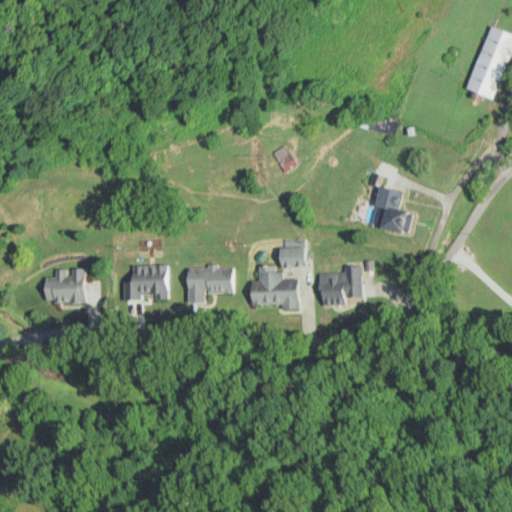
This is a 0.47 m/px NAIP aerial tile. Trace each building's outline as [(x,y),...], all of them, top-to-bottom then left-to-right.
[(468,90),(496,99),(511,51),(511,33),(489,26),(468,90)] [(413,213),(398,210),(403,190),(393,187),(394,181),(381,178),(375,206),(382,208),(378,227),(408,234),(413,213)] [(281,265),(304,265),(304,249),(281,249),(281,265)] [(170,264),(128,265),(128,299),(171,298),(170,264)] [(237,292),(237,266),(187,267),(187,302),(207,301),(207,293),(237,292)] [(44,302),(87,302),(87,268),(56,269),(56,278),(43,278),(44,302)] [(364,268),(320,269),(320,302),(364,301),(364,268)] [(283,304),(284,310),(301,309),(301,278),(284,279),(283,271),(259,271),(260,281),(251,281),(251,305),(283,304)]
